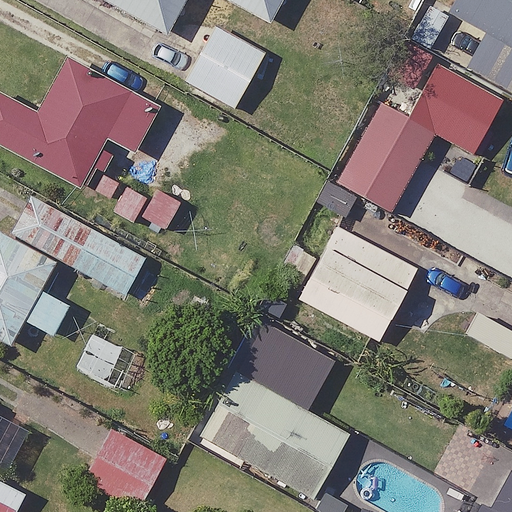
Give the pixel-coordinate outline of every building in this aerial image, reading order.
[(279,0),(109,0),(165,31),(182,0),(233,0),(269,20),(279,0)] [(511,0),(447,0),(445,5),(488,30),(469,65),(511,89),(511,0)] [(264,52),(214,24),(185,79),(234,106),(264,52)] [(155,108),(67,60),(39,111),(0,89),(0,141),(83,186),(110,136),(133,149),(155,108)] [(433,131),(379,103),(338,180),(392,209),(433,131)] [(185,202),(111,167),(93,205),(167,240),(185,202)] [(0,183),(0,336),(8,342),(24,316),(51,332),(68,304),(39,286),(55,258),(149,314),(172,275),(5,175),(0,183)] [(416,267),(335,226),(299,298),(379,339),(416,267)] [(274,279),(241,260),(224,290),(258,308),(274,279)] [(347,430),(235,370),(200,434),(312,494),(347,430)] [(163,455),(108,427),(82,476),(138,505),(163,455)] [(511,511),(511,470),(511,471),(490,511),(511,511)] [(18,511),(29,490),(0,475),(0,511),(18,511)]
